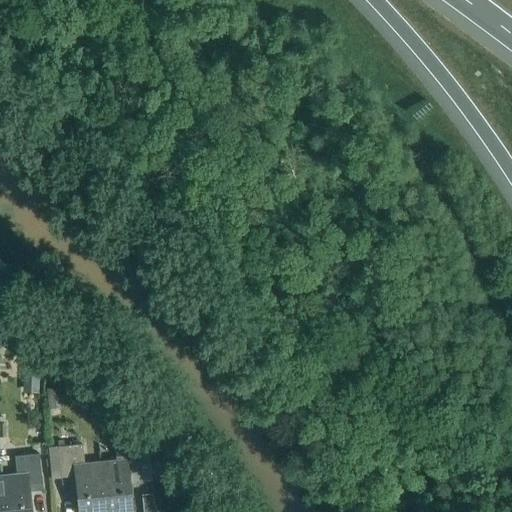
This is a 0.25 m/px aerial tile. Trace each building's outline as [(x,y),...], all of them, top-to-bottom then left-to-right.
[(38,387),(38,371),(23,371),(23,387),(38,387)] [(61,407),(59,387),(46,388),(48,409),(61,407)] [(128,471),(141,469),(138,440),(114,442),(116,460),(100,462),(105,511),(108,511),(132,510),(128,471)] [(105,511),(100,462),(84,464),(82,444),(58,446),(61,477),(74,476),(77,511),(105,511)] [(31,511),(29,484),(42,483),(39,454),(15,456),(17,474),(1,476),(4,511),(31,511)] [(142,495),(143,511),(155,511),(152,494),(150,494),(142,495)]
